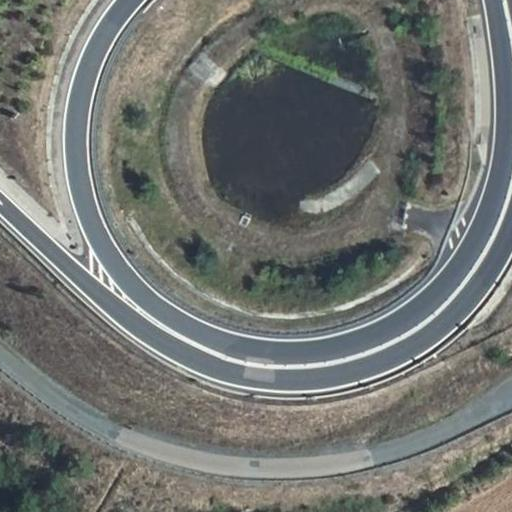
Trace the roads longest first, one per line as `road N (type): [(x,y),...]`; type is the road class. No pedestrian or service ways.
road 1 (motorway): [(511,157),(481,249),(436,298),(365,346),(316,357),(184,328),(116,275),(75,202),(79,111),(108,24),(128,0)]
road 2 (motorway): [(0,199),(96,291),(180,352),(244,372),(324,381),(373,372),(458,334),(511,253)]
road 3 (unclassified): [(0,351),(80,416),(147,450),(226,465),(351,463),(416,445),(511,389)]
